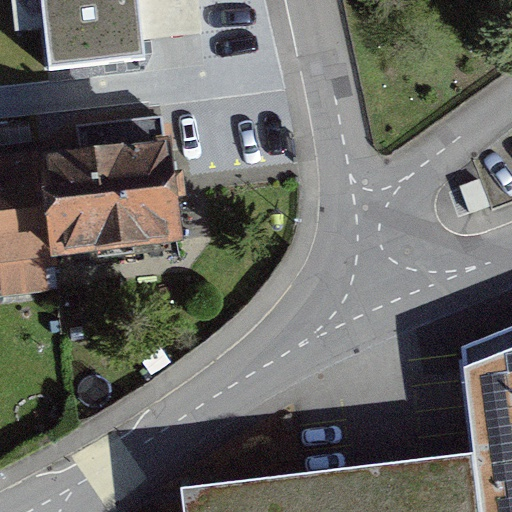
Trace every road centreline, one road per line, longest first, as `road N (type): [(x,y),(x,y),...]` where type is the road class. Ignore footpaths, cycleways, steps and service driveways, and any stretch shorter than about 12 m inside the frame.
road 1 (residential): [(34,511),(373,309)]
road 2 (residential): [(366,239),(310,0)]
road 3 (residential): [(511,103),(417,181),(366,239)]
road 4 (residential): [(373,309),(511,257)]
